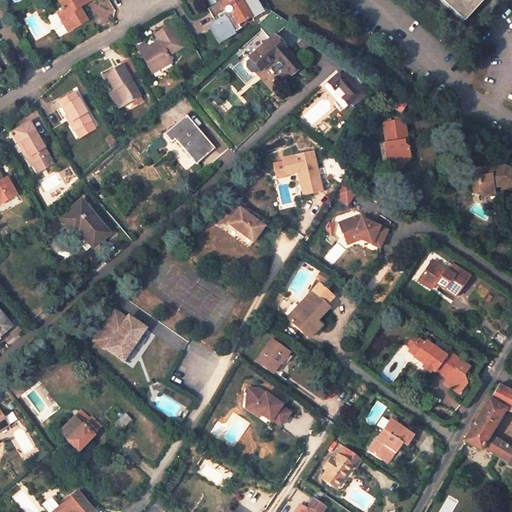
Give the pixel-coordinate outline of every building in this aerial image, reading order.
[(80,16),(84,13),(80,7),(91,0),(58,0),(62,6),(59,8),(60,10),(57,11),(69,31),(84,23),(80,16)] [(262,15),(253,0),(221,0),(218,2),(207,8),(213,18),(218,15),(222,21),(216,24),(216,25),(221,32),(215,35),(218,40),(239,29),(236,24),(250,16),(253,21),(262,15)] [(440,0),(464,21),(482,0),(440,0)] [(272,10),(259,22),(271,36),(273,35),(288,21),(272,10)] [(88,21),(84,13),(80,16),(84,23),(88,21)] [(50,16),(59,36),(64,34),(55,14),(50,16)] [(218,15),(213,18),(216,24),(222,21),(218,15)] [(159,69),(171,62),(167,55),(184,46),(171,25),(155,34),(159,40),(147,47),(145,43),(137,47),(149,67),(155,62),(159,69)] [(221,32),(216,25),(211,28),(215,35),(221,32)] [(287,75),(299,65),(273,35),(271,36),(249,56),(250,58),(246,61),(246,65),(251,72),(256,72),(260,69),(261,70),(273,59),(287,75)] [(142,99),(140,95),(126,73),(134,68),(127,56),(119,61),(121,64),(105,74),(115,89),(124,104),(132,99),(135,103),(142,99)] [(149,67),(152,72),(159,69),(155,62),(149,67)] [(359,95),(340,72),(328,82),(334,88),(339,84),(347,93),(342,97),(348,104),(359,95)] [(110,92),(119,107),(124,104),(115,89),(110,92)] [(76,129),(92,120),(74,90),(58,99),(76,129)] [(401,112),(407,103),(386,90),(380,99),(401,112)] [(172,141),(175,138),(196,163),(215,147),(186,113),(164,133),(172,141)] [(404,119),(384,122),(387,141),(384,142),(387,160),(394,159),(404,166),(411,157),(409,147),(404,143),(404,139),(407,138),(404,119)] [(34,163),(50,154),(36,131),(33,133),(29,126),(14,135),(18,142),(21,141),(34,163)] [(18,142),(31,164),(34,163),(21,141),(18,142)] [(312,153),(281,160),(285,176),(297,173),(302,196),(321,192),(312,153)] [(38,170),(54,161),(50,154),(34,163),(38,170)] [(387,160),(401,170),(404,166),(394,159),(387,160)] [(494,193),(494,186),(502,186),(511,191),(511,169),(506,166),(490,169),(489,173),(479,175),(482,195),(494,193)] [(0,203),(16,194),(7,176),(4,178),(0,171),(0,203)] [(334,197),(347,206),(354,194),(341,186),(334,197)] [(69,229),(75,225),(92,245),(93,246),(110,232),(82,199),(60,218),(69,229)] [(263,226),(238,209),(228,208),(218,207),(217,219),(227,220),(226,225),(226,226),(227,226),(251,243),(263,226)] [(35,216),(27,223),(30,227),(38,220),(35,216)] [(355,239),(361,242),(380,250),(387,231),(355,218),(339,226),(346,243),(354,240),(355,239)] [(75,225),(69,229),(87,250),(92,245),(75,225)] [(348,248),(361,242),(355,239),(354,240),(346,243),(348,248)] [(447,271),(431,259),(419,276),(432,286),(435,283),(455,297),(469,276),(452,264),(447,271)] [(417,279),(430,289),(432,286),(419,276),(417,279)] [(333,297),(318,283),(301,302),(320,316),(328,308),(325,305),(333,297)] [(286,318),(302,333),(311,323),(317,329),(320,325),(315,320),(320,316),(301,302),(286,318)] [(129,317),(116,308),(94,339),(125,361),(149,329),(130,315),(129,317)] [(0,333),(11,325),(0,312),(0,333)] [(317,329),(311,323),(302,333),(308,338),(317,329)] [(249,341),(256,345),(263,335),(260,334),(261,332),(264,333),(265,330),(258,325),(249,341)] [(267,367),(282,346),(272,339),(257,360),(267,367)] [(416,340),(409,349),(416,354),(412,359),(423,366),(430,371),(434,374),(435,372),(447,381),(446,383),(460,393),(467,383),(463,375),(469,367),(446,351),(443,355),(424,342),(423,344),(416,340)] [(273,371),(288,350),(282,346),(267,367),(273,371)] [(416,354),(409,349),(406,354),(412,359),(416,354)] [(430,371),(423,366),(420,370),(427,374),(430,371)] [(460,393),(446,383),(444,385),(459,395),(460,393)] [(511,412),(511,392),(498,385),(490,400),(505,409),(511,412)] [(258,389),(247,388),(246,402),(252,403),(256,405),(253,409),(257,412),(269,421),(270,419),(279,425),(289,412),(279,405),(281,404),(258,389)] [(511,449),(501,443),(502,442),(492,436),(494,433),(491,431),(505,409),(490,400),(488,399),(463,440),(480,451),(482,447),(508,464),(506,467),(511,470),(511,449)] [(252,403),(246,402),(245,408),(255,415),(257,412),(253,409),(256,405),(252,403)] [(338,419),(347,407),(343,404),(334,417),(338,419)] [(0,429),(9,424),(7,421),(0,409),(0,429)] [(58,432),(77,451),(84,445),(87,448),(92,443),(88,440),(94,434),(93,433),(101,426),(91,417),(89,419),(80,411),(58,432)] [(115,424),(121,429),(131,419),(126,413),(115,424)] [(394,452),(395,453),(403,442),(406,444),(414,433),(390,417),(368,450),(381,459),(382,458),(389,448),(394,452)] [(354,454),(345,446),(340,453),(349,461),(354,454)] [(382,458),(387,462),(394,452),(389,448),(382,458)] [(334,486),(352,462),(349,461),(340,453),(339,453),(334,458),(331,456),(324,467),(327,469),(321,477),(334,486)] [(80,490),(62,504),(64,507),(57,511),(90,511),(94,509),(80,490)] [(164,511),(169,507),(157,497),(144,511),(164,511)] [(317,511),(320,511),(325,505),(313,497),(308,505),(317,511)]
